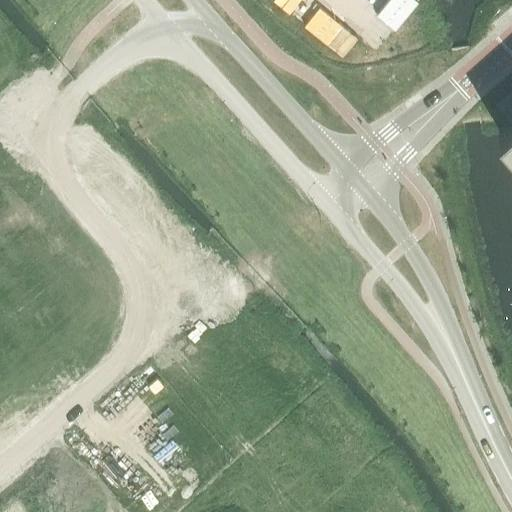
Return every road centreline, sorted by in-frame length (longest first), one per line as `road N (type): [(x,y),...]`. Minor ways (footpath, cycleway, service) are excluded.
road 1 (unclassified): [(0,466),(142,343),(158,317),(147,275),(49,170),(44,134),(67,96)]
road 2 (unclassified): [(470,394),(433,286),(366,193)]
road 3 (unclassified): [(338,218),(424,317),(470,394)]
road 4 (unclassified): [(173,32),(317,195)]
road 5 (unclassified): [(346,170),(211,24)]
road 6 (unclassified): [(458,91),(375,142),(346,170)]
road 7 (unclassified): [(366,193),(458,91)]
road 8 (unclassified): [(173,32),(116,56),(67,96)]
